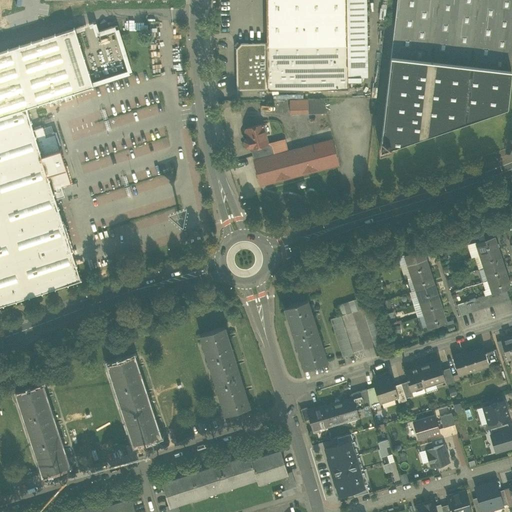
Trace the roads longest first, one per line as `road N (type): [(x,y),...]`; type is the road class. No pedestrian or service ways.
road 1 (tertiary): [(266,253),(511,168)]
road 2 (residential): [(236,236),(202,111),(197,0)]
road 3 (residential): [(283,391),(511,319)]
road 4 (tertiary): [(0,340),(220,268)]
road 5 (residential): [(137,463),(289,413)]
road 6 (residential): [(0,505),(137,463)]
road 7 (residential): [(350,511),(466,476)]
